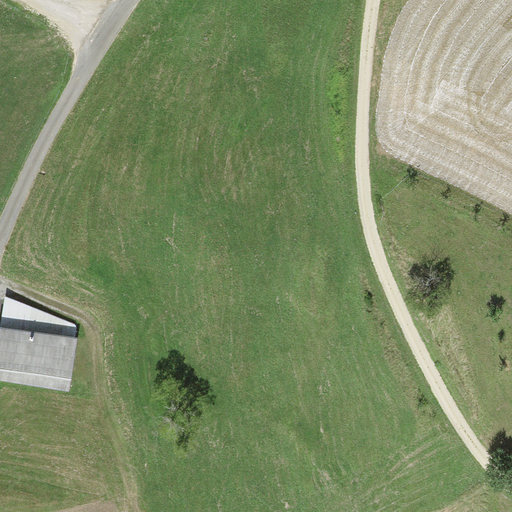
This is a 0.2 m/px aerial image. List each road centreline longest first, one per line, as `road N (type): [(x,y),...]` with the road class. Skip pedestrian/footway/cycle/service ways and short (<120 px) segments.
road 1 (track): [(370,0),(358,170),(363,230),(380,282),(445,408),(511,490)]
road 2 (track): [(0,238),(28,166),(126,0)]
